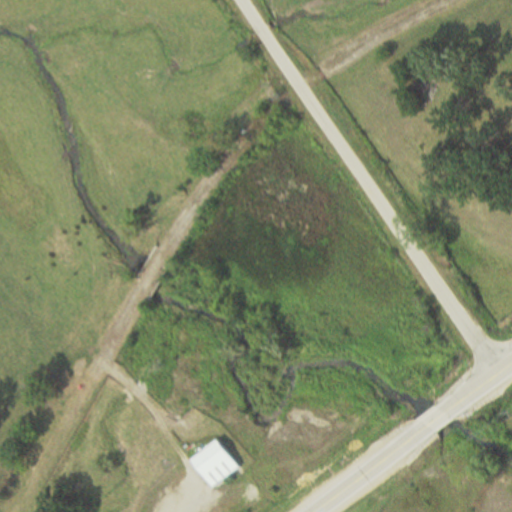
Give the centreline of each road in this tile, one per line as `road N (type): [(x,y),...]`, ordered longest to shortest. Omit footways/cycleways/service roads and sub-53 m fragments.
road 1 (residential): [(497,373),(239,0)]
road 2 (primary): [(420,432),(315,511)]
